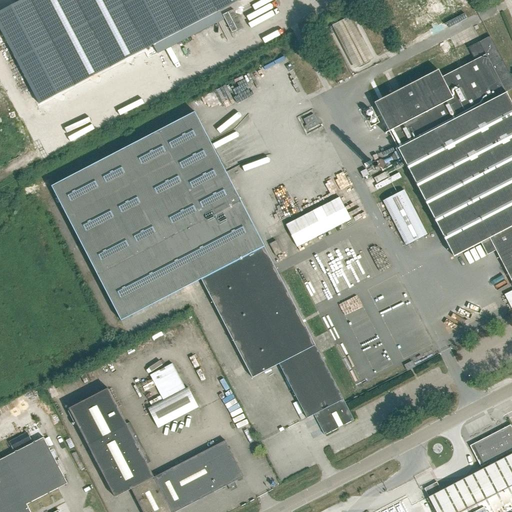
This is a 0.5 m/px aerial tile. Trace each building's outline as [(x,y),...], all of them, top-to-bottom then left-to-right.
[(23,0),(0,12),(0,27),(40,105),(153,46),(211,17),(242,0),(23,0)] [(433,0),(427,0),(425,1),(429,11),(437,7),(433,0)] [(368,57),(349,12),(330,20),(349,65),(368,57)] [(211,17),(153,46),(157,53),(214,24),(211,17)] [(487,255),(496,251),(511,281),(511,106),(505,94),(506,94),(505,92),(511,89),(511,79),(490,37),(468,48),(475,61),(441,78),(438,71),(374,104),(453,257),(480,243),(487,255)] [(333,82),(329,84),(333,92),(338,90),(333,82)] [(321,108),(329,103),(324,95),(316,100),(321,108)] [(195,112),(51,187),(121,321),(201,280),(252,378),(279,364),(307,419),(314,415),(315,418),(305,424),(307,429),(318,423),(321,428),(310,434),(313,439),(323,434),(324,435),(354,420),(345,403),(264,247),(265,247),(195,112)] [(319,125),(313,114),(303,120),(309,130),(319,125)] [(366,169),(361,172),(363,178),(369,175),(366,169)] [(377,183),(388,177),(385,172),(374,178),(377,183)] [(399,173),(374,185),(377,190),(401,178),(399,173)] [(383,201),(406,245),(427,234),(404,190),(383,201)] [(373,232),(351,241),(365,274),(387,265),(373,232)] [(269,244),(276,256),(282,253),(276,241),(269,244)] [(405,365),(407,370),(414,367),(412,362),(405,365)] [(148,408),(158,428),(198,407),(188,388),(148,408)] [(225,441),(207,451),(154,478),(147,464),(136,442),(139,440),(140,440),(131,422),(127,424),(109,389),(69,409),(88,444),(115,498),(131,489),(132,491),(130,492),(134,499),(136,498),(143,511),(174,511),(243,477),(225,441)] [(490,466),(442,491),(429,498),(436,511),(511,511),(511,454),(498,462),(496,459),(511,451),(511,427),(511,425),(470,446),(481,468),(489,463),(490,466)] [(31,511),(29,508),(27,504),(67,483),(43,437),(0,459),(0,511),(59,511),(58,510),(54,511),(31,511)] [(437,482),(425,489),(429,498),(442,491),(437,482)]
